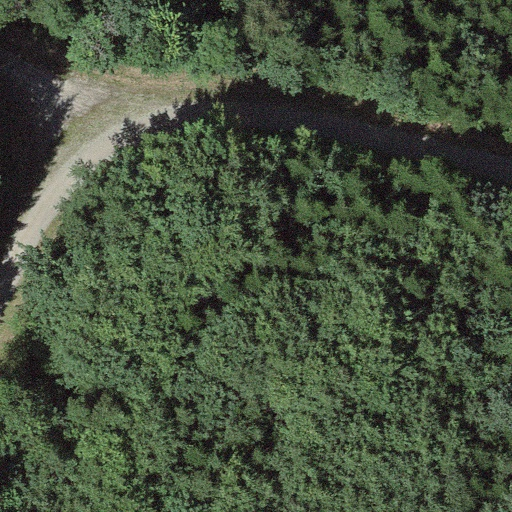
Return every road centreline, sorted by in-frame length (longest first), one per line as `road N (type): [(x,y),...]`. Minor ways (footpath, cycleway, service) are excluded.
road 1 (track): [(511,192),(78,89),(0,61)]
road 2 (track): [(78,89),(0,273)]
